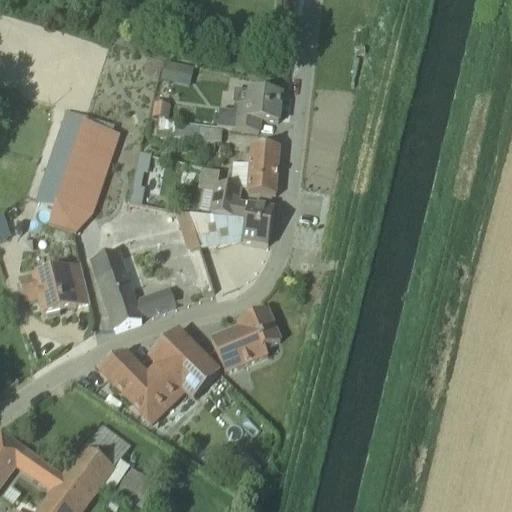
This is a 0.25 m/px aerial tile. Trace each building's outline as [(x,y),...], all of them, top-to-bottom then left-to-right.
[(115,30),(111,46),(144,55),(146,47),(125,42),(128,34),(115,30)] [(161,82),(176,85),(180,67),(166,63),(161,82)] [(261,136),(262,123),(281,126),(285,98),(235,92),(232,114),(220,113),(218,130),(261,136)] [(155,105),(153,120),(168,122),(170,107),(155,105)] [(36,203),(55,210),(83,124),(85,120),(65,114),(36,203)] [(55,210),(48,230),(76,237),(94,217),(121,137),(83,124),(55,210)] [(226,133),(176,128),(175,138),(224,144),(226,133)] [(282,151),(253,148),(252,158),(246,157),(245,167),(251,168),(248,197),(277,200),(282,151)] [(129,203),(143,206),(147,193),(154,195),(164,161),(142,155),(129,203)] [(275,212),(240,206),(242,191),(218,187),(220,176),(202,172),(198,193),(203,194),(199,215),(246,224),(242,245),(268,249),(275,212)] [(187,254),(200,250),(190,218),(175,215),(187,254)] [(4,218),(0,219),(0,245),(11,241),(4,218)] [(174,311),(169,296),(136,307),(125,275),(119,258),(114,260),(113,256),(92,262),(99,284),(117,335),(142,326),(141,322),(174,311)] [(82,267),(36,278),(20,282),(25,305),(41,302),(45,318),(91,307),(82,267)] [(279,346),(266,314),(248,321),(251,327),(210,344),(224,377),(266,360),(263,352),(279,346)] [(151,361),(160,370),(148,381),(126,357),(99,372),(154,431),(189,399),(193,403),(220,377),(177,335),(151,361)] [(65,481),(95,503),(133,450),(103,429),(65,481)] [(88,511),(95,503),(65,481),(2,437),(0,439),(0,490),(15,470),(52,499),(42,511),(88,511)] [(246,487),(247,486),(261,472),(262,471),(245,455),(229,471),(246,487)] [(132,471),(114,495),(144,511),(150,511),(157,500),(145,493),(152,483),(132,471)]
